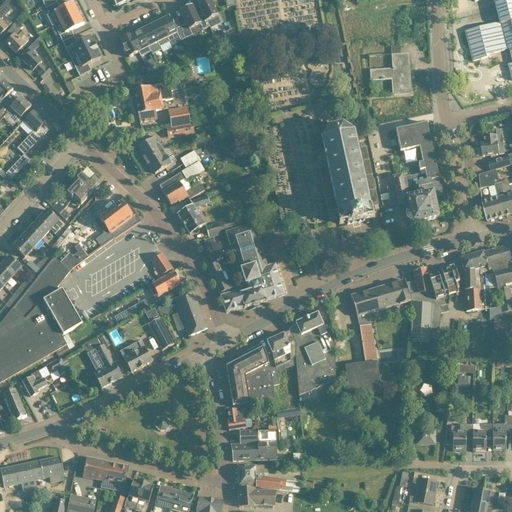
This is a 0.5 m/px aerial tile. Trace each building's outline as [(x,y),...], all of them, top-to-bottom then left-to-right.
[(7,28),(11,24),(5,17),(10,12),(10,7),(8,5),(13,0),(7,0),(0,7),(0,36),(8,29),(7,28)] [(40,0),(45,9),(57,3),(55,0),(40,0)] [(209,0),(204,0),(197,4),(203,16),(198,19),(197,19),(200,26),(203,31),(209,28),(210,29),(221,24),(217,17),(209,0)] [(511,0),(474,0),(475,2),(482,0),(494,0),(500,23),(465,32),(473,62),(487,58),(487,55),(509,50),(511,61),(511,64),(508,65),(511,79),(511,0)] [(57,3),(45,9),(49,16),(54,26),(59,24),(79,14),(73,3),(60,9),(57,3)] [(198,19),(191,6),(180,12),(186,25),(181,27),(187,39),(193,36),(190,31),(200,26),(197,19),(198,19)] [(64,34),(59,36),(63,43),(74,38),(71,31),(84,25),(79,14),(59,24),(64,34)] [(159,22),(167,39),(170,44),(170,43),(168,39),(177,35),(180,42),(187,39),(181,27),(175,30),(169,17),(159,22)] [(159,22),(150,27),(158,44),(160,48),(170,44),(167,39),(159,22)] [(24,35),(20,31),(23,28),(18,23),(8,33),(12,37),(5,44),(16,54),(24,46),(19,40),(24,35)] [(140,32),(151,53),(152,56),(161,51),(160,48),(158,44),(150,27),(149,27),(140,32)] [(131,36),(130,36),(139,54),(141,58),(142,58),(151,53),(140,32),(131,36)] [(125,39),(121,41),(124,48),(123,49),(126,55),(127,55),(129,59),(139,54),(141,58),(139,54),(130,36),(125,39)] [(74,38),(63,43),(66,50),(71,47),(76,58),(96,48),(94,45),(90,37),(77,44),(74,38)] [(96,48),(76,58),(71,60),(76,71),(79,78),(91,72),(88,66),(101,59),(97,52),(98,51),(96,48)] [(31,53),(28,50),(21,56),(24,60),(23,61),(33,71),(35,70),(39,74),(37,76),(43,81),(52,72),(47,67),(45,69),(40,64),(41,63),(31,53)] [(408,54),(391,56),(392,70),(370,71),(371,82),(391,81),(392,96),(411,95),(408,54)] [(0,86),(0,103),(3,101),(13,90),(4,82),(0,86)] [(173,100),(171,92),(181,90),(179,82),(133,91),(133,92),(134,92),(140,123),(157,120),(155,111),(162,110),(160,101),(165,100),(166,101),(173,100)] [(71,83),(66,86),(71,96),(75,91),(71,83)] [(15,123),(19,127),(24,121),(31,114),(28,111),(31,108),(21,98),(6,113),(11,118),(13,116),(17,121),(15,123)] [(337,110),(335,100),(326,101),(329,112),(337,110)] [(169,112),(171,129),(190,126),(188,109),(169,112)] [(34,131),(17,149),(24,156),(41,138),(51,128),(46,123),(46,122),(34,111),(31,114),(24,121),(34,131)] [(342,126),(340,127),(339,127),(331,129),(328,129),(327,131),(322,139),(320,141),(323,150),(315,152),(324,192),(322,192),(324,200),(325,200),(329,217),(330,221),(338,219),(339,225),(347,223),(347,225),(364,221),(364,219),(372,218),(371,212),(379,211),(378,207),(379,207),(375,189),(376,189),(374,181),(373,182),(366,149),(358,151),(358,149),(357,149),(356,144),(364,142),(361,129),(358,127),(347,119),(342,126)] [(389,201),(382,202),(383,208),(407,203),(409,210),(406,215),(407,221),(412,223),(412,224),(419,223),(438,218),(434,198),(441,196),(438,179),(426,124),(416,126),(396,130),(401,152),(420,148),(423,164),(419,165),(420,172),(424,171),(425,174),(410,178),(410,177),(403,178),(402,175),(392,177),(394,186),(387,188),(389,201)] [(193,125),(190,126),(171,129),(171,130),(167,131),(168,137),(183,134),(183,133),(194,131),(193,125)] [(484,143),(481,143),(482,157),(499,155),(504,154),(503,144),(501,130),(496,131),(497,135),(483,136),(484,143)] [(140,152),(145,162),(163,151),(155,137),(139,147),(141,151),(140,152)] [(164,153),(163,151),(145,162),(150,171),(152,170),(155,174),(176,162),(169,150),(164,153)] [(180,160),(183,165),(197,157),(203,154),(205,155),(204,153),(202,154),(200,150),(194,152),(180,160)] [(212,151),(209,156),(217,160),(220,155),(212,151)] [(159,187),(161,190),(184,176),(183,174),(199,164),(199,163),(207,158),(205,155),(203,154),(197,157),(183,165),(186,170),(159,187)] [(509,157),(488,163),(491,172),(496,170),(511,166),(509,157)] [(184,176),(161,190),(171,206),(178,202),(179,203),(187,198),(189,201),(205,191),(200,183),(191,189),(187,181),(204,171),(199,164),(183,174),(184,176)] [(11,167),(5,174),(7,176),(11,179),(17,173),(11,167)] [(479,176),(480,183),(498,178),(496,170),(491,172),(489,172),(479,176)] [(51,208),(59,215),(64,210),(68,206),(68,205),(74,199),(89,181),(80,173),(73,180),(75,182),(67,191),(63,196),(51,208)] [(4,179),(0,184),(5,189),(10,184),(11,185),(13,187),(17,184),(11,179),(7,176),(4,179)] [(487,222),(507,217),(504,203),(505,203),(504,197),(503,197),(501,188),(500,183),(498,178),(480,183),(480,190),(495,186),(498,198),(482,203),(487,222)] [(89,181),(74,199),(81,205),(99,186),(91,180),(89,181)] [(504,203),(507,217),(511,215),(511,194),(509,181),(500,183),(501,188),(503,197),(504,197),(505,203),(504,203)] [(60,184),(55,189),(58,191),(63,196),(67,191),(60,184)] [(124,199),(98,218),(115,240),(141,223),(140,222),(137,224),(128,213),(125,209),(129,206),(124,199)] [(192,207),(177,216),(189,237),(205,227),(196,213),(199,212),(198,209),(197,206),(202,205),(203,207),(209,206),(207,199),(200,201),(190,204),(192,207)] [(70,216),(64,210),(59,215),(65,221),(70,216)] [(38,220),(50,231),(58,222),(46,211),(38,220)] [(209,237),(247,225),(244,215),(206,227),(209,237)] [(30,229),(41,240),(50,231),(38,220),(30,229)] [(80,224),(71,232),(74,235),(83,227),(80,224)] [(214,261),(206,265),(221,297),(226,314),(243,308),(244,309),(248,307),(249,311),(264,306),(263,303),(267,302),(267,301),(284,295),(275,265),(267,267),(263,257),(267,256),(265,250),(262,251),(254,225),(226,233),(243,286),(246,285),(249,292),(240,294),(239,291),(231,294),(218,266),(217,267),(214,261)] [(21,238),(33,249),(41,240),(30,229),(21,238)] [(67,229),(59,239),(63,243),(71,232),(67,229)] [(25,259),(33,249),(21,238),(13,248),(25,259)] [(59,239),(51,249),(55,252),(63,243),(59,239)] [(69,254),(60,264),(69,273),(73,269),(83,262),(88,259),(79,245),(75,248),(75,249),(78,253),(74,256),(71,256),(69,254)] [(493,274),(496,289),(497,289),(502,314),(511,311),(511,300),(510,289),(511,288),(511,265),(511,266),(507,246),(483,254),(487,271),(491,271),(492,274),(493,274)] [(51,249),(44,259),(47,262),(55,252),(51,249)] [(465,274),(466,312),(481,311),(481,310),(490,309),(488,290),(496,289),(493,274),(492,274),(491,271),(487,271),(483,254),(461,260),(465,274)] [(150,262),(161,277),(172,270),(161,255),(150,262)] [(0,384),(21,373),(67,346),(62,338),(61,337),(62,337),(64,336),(82,325),(80,322),(79,323),(73,313),(74,312),(70,304),(69,305),(63,295),(64,294),(62,291),(59,292),(57,289),(69,273),(60,264),(54,258),(23,297),(13,309),(0,325),(0,384)] [(1,268),(12,278),(21,269),(9,258),(1,268)] [(39,272),(47,262),(44,259),(36,269),(33,272),(37,275),(39,272)] [(445,272),(441,273),(447,293),(448,293),(448,296),(458,293),(456,289),(458,288),(457,283),(458,282),(453,266),(444,269),(445,272)] [(0,268),(0,283),(4,287),(12,278),(1,268),(0,268)] [(411,304),(410,321),(411,321),(410,341),(430,342),(437,342),(436,352),(445,353),(446,343),(449,340),(439,329),(441,314),(442,305),(445,304),(443,299),(435,301),(428,277),(426,269),(413,273),(414,280),(415,283),(417,295),(410,297),(412,304),(411,304)] [(441,273),(428,277),(435,301),(443,299),(445,298),(444,294),(447,293),(441,273)] [(181,286),(174,274),(148,288),(154,299),(166,292),(167,293),(181,286)] [(29,277),(21,287),(25,290),(32,280),(29,277)] [(369,291),(350,297),(357,318),(369,314),(410,301),(405,284),(404,281),(369,291)] [(21,287),(14,296),(17,299),(25,290),(21,287)] [(177,315),(172,317),(178,332),(185,329),(188,338),(207,331),(193,293),(184,296),(174,299),(178,309),(176,310),(177,315)] [(6,306),(9,309),(17,299),(14,296),(6,306)] [(147,308),(144,302),(129,311),(132,316),(147,308)] [(442,305),(441,314),(449,312),(447,305),(445,305),(445,304),(442,305)] [(160,305),(157,312),(167,316),(170,309),(160,305)] [(6,306),(0,313),(0,317),(1,319),(9,309),(6,306)] [(291,328),(289,330),(290,332),(297,347),(295,348),(295,358),(296,366),(299,396),(311,391),(311,392),(326,385),(326,384),(327,384),(335,381),(334,381),(335,380),(334,340),(332,340),(330,324),(323,327),(321,323),(317,314),(315,315),(315,316),(302,322),(298,324),(298,323),(295,324),(296,325),(291,328)] [(148,324),(147,324),(148,325),(159,345),(159,344),(169,338),(159,319),(159,318),(158,319),(148,324)] [(511,359),(511,320),(494,321),(493,361),(511,362),(511,359)] [(360,327),(361,332),(361,335),(370,333),(369,326),(360,327)] [(275,369),(277,374),(296,366),(295,358),(295,348),(297,347),(290,332),(284,335),(283,335),(267,342),(269,347),(271,354),(275,369)] [(67,335),(62,338),(67,346),(69,350),(74,347),(67,335)] [(101,359),(92,364),(94,366),(98,373),(94,375),(97,381),(101,390),(122,379),(113,361),(112,361),(105,349),(111,346),(105,336),(100,339),(101,341),(103,346),(96,350),(101,359)] [(97,340),(86,346),(89,351),(100,345),(97,340)] [(140,341),(119,352),(123,360),(131,374),(152,362),(144,348),(144,349),(140,342),(140,341)] [(67,347),(56,353),(60,359),(61,359),(70,353),(67,347)] [(266,356),(272,380),(273,387),(279,385),(277,374),(275,369),(271,354),(269,347),(263,349),(266,356)] [(262,382),(272,380),(266,356),(263,349),(263,348),(249,355),(261,378),(262,382)] [(365,363),(345,366),(349,397),(381,393),(375,352),(364,353),(365,363)] [(226,367),(233,407),(248,405),(274,402),(273,387),(272,380),(262,382),(261,378),(249,355),(226,367)] [(60,377),(68,372),(61,359),(60,359),(46,367),(50,375),(57,372),(60,377)] [(457,366),(457,374),(472,374),(473,367),(457,366)] [(31,376),(32,378),(23,383),(31,397),(38,393),(37,392),(47,386),(40,373),(39,372),(31,376)] [(457,387),(469,388),(470,378),(458,377),(457,387)] [(14,423),(26,418),(14,390),(2,395),(14,423)] [(248,410),(248,405),(233,407),(233,411),(227,412),(229,423),(227,423),(228,424),(226,426),(226,429),(228,431),(229,432),(246,430),(246,429),(251,428),(252,426),(251,422),(250,420),(242,421),(241,413),(236,414),(236,412),(248,410)] [(299,409),(282,411),(284,418),(300,416),(299,409)] [(492,431),(492,438),(492,449),(492,450),(506,450),(506,442),(506,438),(511,437),(511,431),(511,430),(511,416),(505,417),(505,425),(499,425),(492,425),(492,431)] [(159,420),(156,424),(156,429),(160,432),(165,432),(168,428),(168,423),(164,420),(159,420)] [(466,438),(472,438),(472,431),(472,425),(460,425),(460,431),(452,432),(453,427),(446,426),(444,445),(452,446),(452,451),(466,451),(466,438)] [(472,431),(472,438),(472,451),(485,450),(485,438),(492,438),(492,431),(492,425),(480,425),(480,431),(472,431)] [(249,432),(239,433),(239,439),(240,445),(276,444),(281,444),(280,437),(280,431),(278,431),(278,426),(268,427),(268,432),(249,432)] [(435,431),(418,431),(418,444),(434,444),(435,431)] [(240,445),(231,446),(233,462),(271,461),(277,460),(276,444),(240,445)] [(0,469),(4,488),(50,479),(51,484),(64,481),(63,476),(60,458),(0,469)] [(87,459),(83,478),(103,482),(107,483),(109,463),(87,459)] [(103,482),(101,489),(113,491),(114,485),(124,487),(128,469),(128,467),(109,463),(107,483),(103,482)] [(265,471),(264,467),(238,467),(238,487),(255,487),(255,489),(278,491),(304,494),(305,491),(299,490),(300,483),(258,478),(258,475),(268,475),(268,471),(265,471)] [(417,484),(416,491),(435,495),(437,482),(413,478),(412,483),(417,484)] [(126,499),(124,508),(125,508),(124,509),(128,510),(129,509),(135,511),(144,483),(138,481),(137,482),(133,481),(131,491),(128,500),(126,499)] [(144,483),(135,511),(138,511),(145,511),(146,511),(153,487),(150,486),(150,484),(144,483)] [(176,492),(160,488),(154,506),(170,511),(176,492)] [(237,488),(238,499),(275,500),(276,492),(255,491),(255,489),(237,488)] [(472,496),(471,502),(473,503),(492,507),(493,503),(494,494),(476,490),(474,497),(472,496)] [(432,507),(435,495),(416,491),(415,498),(409,497),(409,502),(432,507)] [(176,492),(170,511),(174,511),(188,511),(193,497),(176,492)] [(93,511),(96,502),(70,496),(67,511),(93,511)] [(120,511),(124,499),(116,497),(110,511),(120,511)] [(195,511),(221,511),(223,502),(199,499),(195,511)] [(275,508),(275,500),(238,499),(239,508),(272,510),(272,507),(275,508)] [(55,500),(52,511),(64,511),(67,502),(55,500)] [(471,505),(471,508),(472,510),(471,511),(490,511),(492,507),(473,503),(473,504),(471,505)]
